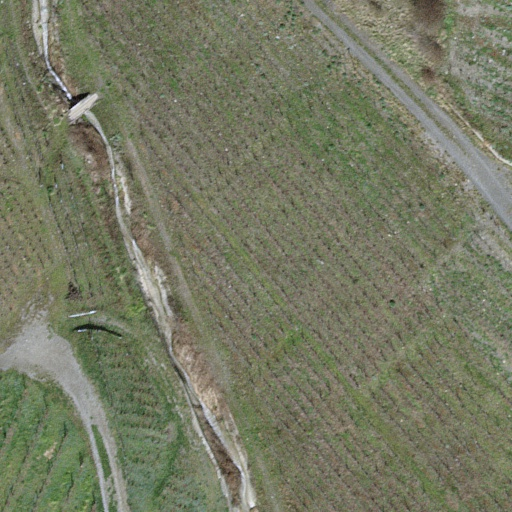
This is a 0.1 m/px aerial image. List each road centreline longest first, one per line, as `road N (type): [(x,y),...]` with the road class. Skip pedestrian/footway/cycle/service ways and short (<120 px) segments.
road 1 (track): [(273,511),(272,482),(157,217),(122,114),(73,39),(69,0)]
road 2 (track): [(315,0),(430,105),(511,212)]
road 3 (track): [(115,511),(75,370),(33,336),(0,347)]
road 4 (track): [(105,88),(58,119),(49,112),(23,43),(21,0)]
